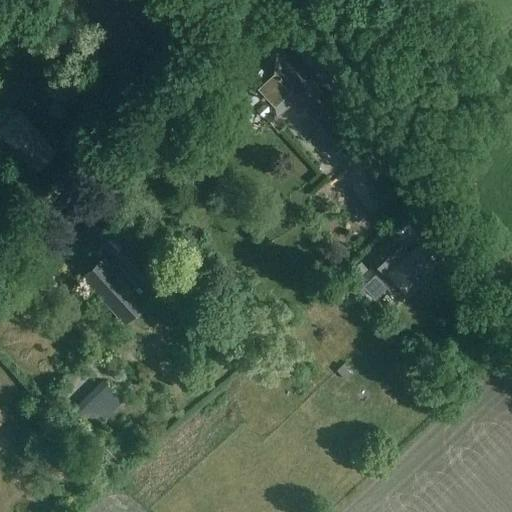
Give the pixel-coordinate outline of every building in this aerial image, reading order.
[(278,52),(233,95),(229,99),(240,112),(253,99),(270,118),(307,83),(278,52)] [(329,155),(350,138),(317,99),(288,123),(303,140),(311,134),(329,155)] [(0,134),(34,171),(53,154),(17,115),(0,130),(0,134)] [(361,176),(346,188),(369,218),(385,206),(361,176)] [(330,182),(320,191),(328,199),(337,190),(330,182)] [(109,253),(82,278),(125,324),(144,307),(130,292),(140,283),(159,265),(143,248),(138,252),(101,213),(81,232),(97,249),(101,245),(109,253)] [(391,234),(368,255),(383,272),(406,250),(391,234)] [(385,274),(388,277),(406,296),(446,257),(429,239),(426,236),(385,274)] [(361,262),(347,274),(354,282),(356,280),(368,269),(361,262)] [(356,280),(367,292),(380,280),(369,268),(368,269),(356,280)] [(104,380),(70,413),(74,418),(87,431),(103,415),(105,417),(123,399),(121,398),(108,384),(104,380)]
